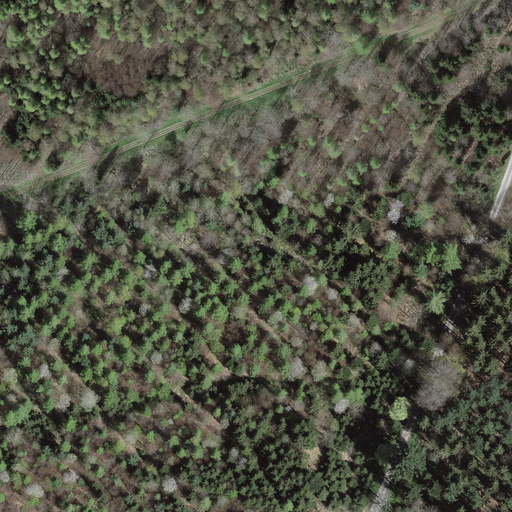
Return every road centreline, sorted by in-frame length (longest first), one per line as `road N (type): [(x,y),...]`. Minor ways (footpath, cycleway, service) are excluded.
road 1 (track): [(0,200),(487,0)]
road 2 (track): [(511,166),(370,511)]
